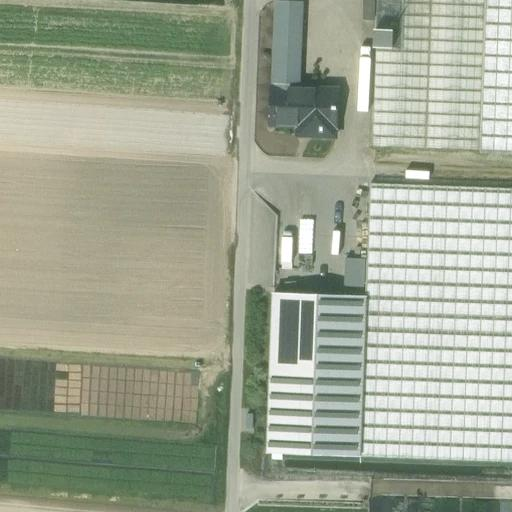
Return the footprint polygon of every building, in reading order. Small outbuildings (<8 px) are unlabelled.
[(376,0),(371,148),(480,152),(485,0),(376,0)] [(511,0),(485,0),(480,152),(480,154),(511,155),(511,0)] [(303,3),(276,2),(272,88),(299,89),(303,3)] [(272,88),(271,88),(270,126),(313,128),(313,137),(335,138),(336,129),(338,91),(299,89),(272,88)] [(511,189),(370,185),(366,297),(360,457),(511,462),(511,189)] [(339,292),(360,293),(361,257),(340,256),(339,292)] [(366,297),(273,293),(267,454),(360,457),(366,297)]
